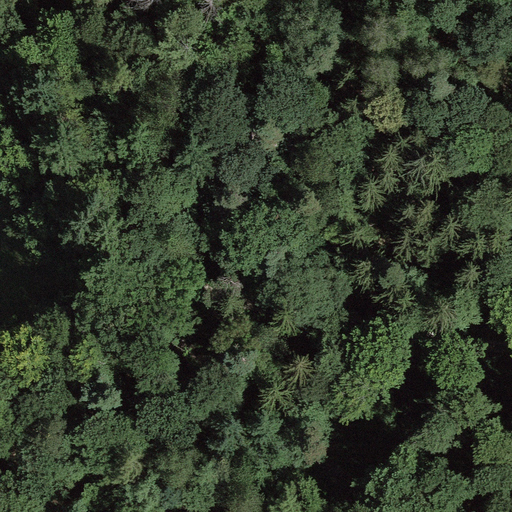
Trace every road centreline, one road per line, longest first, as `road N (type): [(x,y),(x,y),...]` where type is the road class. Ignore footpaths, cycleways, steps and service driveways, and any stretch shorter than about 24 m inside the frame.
road 1 (track): [(511,346),(409,336),(173,268),(110,207),(83,139),(84,0)]
road 2 (track): [(173,268),(195,329),(283,412),(437,511)]
